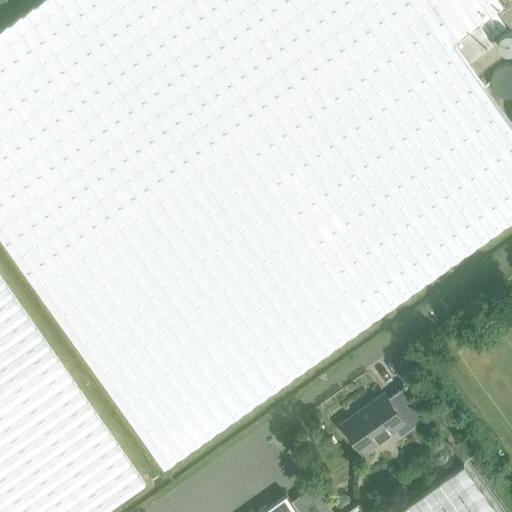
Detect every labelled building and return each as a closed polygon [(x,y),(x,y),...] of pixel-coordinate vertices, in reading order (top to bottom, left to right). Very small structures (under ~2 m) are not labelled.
[(40,0),(0,29),(0,236),(165,469),(511,218),(511,127),(450,42),(463,33),(438,0),(40,0)] [(438,0),(463,33),(502,5),(498,0),(438,0)] [(493,43),(479,24),(454,42),(468,61),(493,43)] [(493,46),(469,62),(476,73),(500,56),(493,46)] [(511,59),(511,58),(492,78),(511,96),(511,59)] [(0,511),(108,511),(147,485),(57,357),(0,275),(0,511)] [(384,394),(341,424),(361,452),(395,429),(400,435),(425,417),(404,386),(387,398),(384,394)] [(498,511),(463,463),(393,511),(498,511)] [(260,511),(363,511),(357,502),(343,511),(297,511),(285,494),(260,511)]
